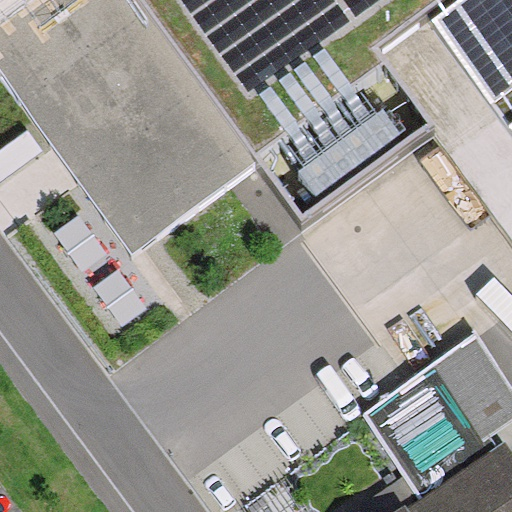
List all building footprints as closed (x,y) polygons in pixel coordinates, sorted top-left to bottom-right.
[(0,0),(0,77),(128,252),(474,0),(0,0)] [(511,0),(441,55),(511,147),(511,0)] [(128,252),(0,77),(0,173),(73,277),(128,252)] [(511,397),(476,346),(365,422),(414,494),(511,426),(511,397)] [(511,511),(511,456),(426,511),(511,511)]
